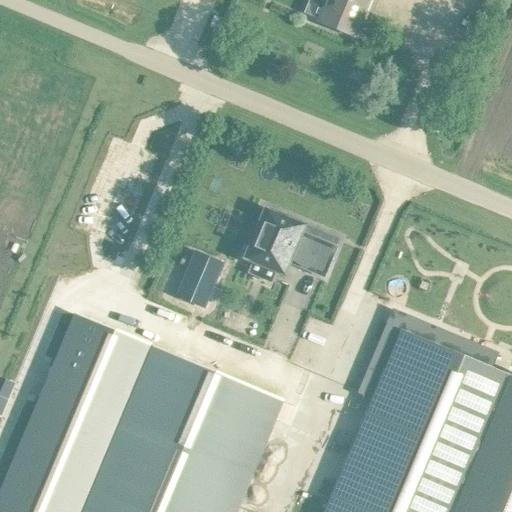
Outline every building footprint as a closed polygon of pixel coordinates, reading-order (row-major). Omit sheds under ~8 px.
[(326,0),(317,21),(353,36),(367,0),(326,0)] [(241,247),(245,249),(242,256),(279,272),(286,254),(303,261),(300,267),(319,274),(331,246),(296,231),(299,224),(262,208),(259,216),(255,214),(241,247)] [(324,511),(459,511),(511,386),(511,375),(401,329),(324,511)] [(231,511),(279,400),(151,346),(81,511),(231,511)] [(511,511),(511,386),(459,511),(511,511)]
